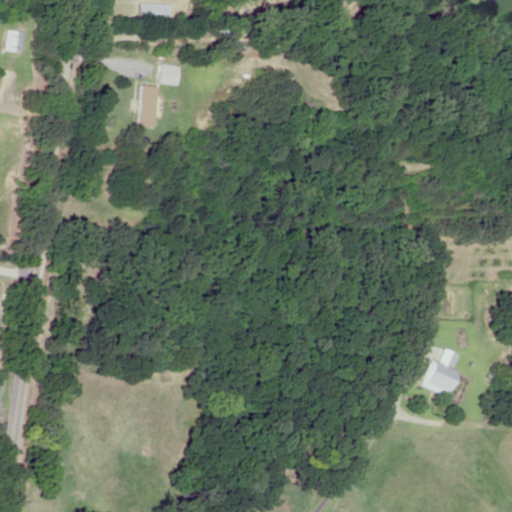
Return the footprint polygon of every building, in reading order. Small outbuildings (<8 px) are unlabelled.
[(162,22),(162,3),(131,3),(131,22),(162,22)] [(213,23),(213,41),(232,41),(232,23),(213,23)] [(0,51),(23,54),(26,33),(0,29),(0,51)] [(150,87),(134,85),(130,125),(146,126),(150,87)] [(422,297),(403,297),(403,318),(422,318),(422,297)] [(421,361),(411,387),(438,396),(447,370),(444,369),(449,354),(434,348),(428,364),(421,361)]
